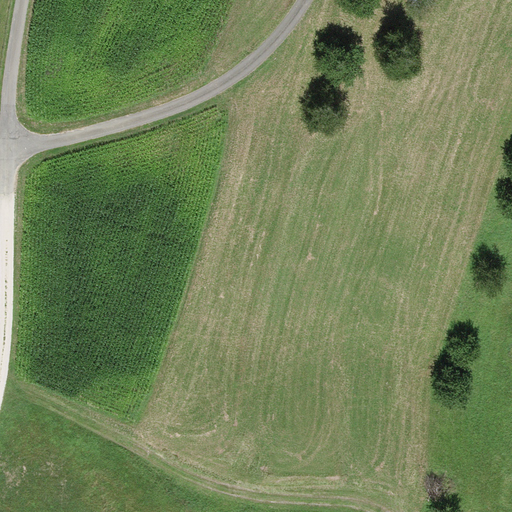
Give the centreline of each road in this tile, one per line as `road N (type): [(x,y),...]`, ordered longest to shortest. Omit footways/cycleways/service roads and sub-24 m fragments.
road 1 (track): [(300,0),(253,61),(171,109),(5,147),(22,0)]
road 2 (track): [(379,511),(359,502),(274,499),(193,478),(0,383)]
road 3 (track): [(0,148),(0,291)]
